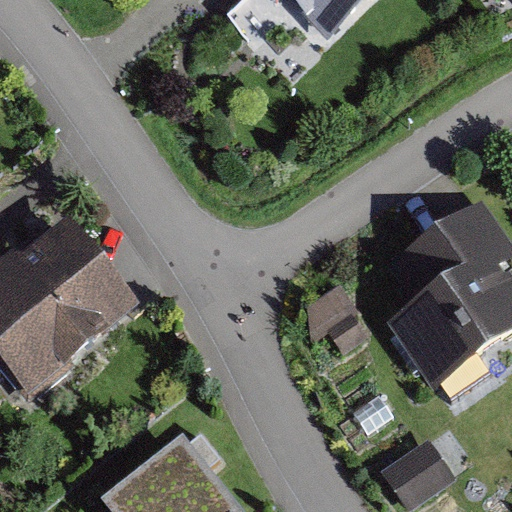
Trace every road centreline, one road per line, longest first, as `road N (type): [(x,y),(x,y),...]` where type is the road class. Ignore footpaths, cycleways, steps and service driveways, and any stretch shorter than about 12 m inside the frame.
road 1 (residential): [(235,285),(187,242),(81,86),(9,0)]
road 2 (residential): [(511,102),(235,285)]
road 3 (residential): [(339,511),(251,352),(235,285)]
